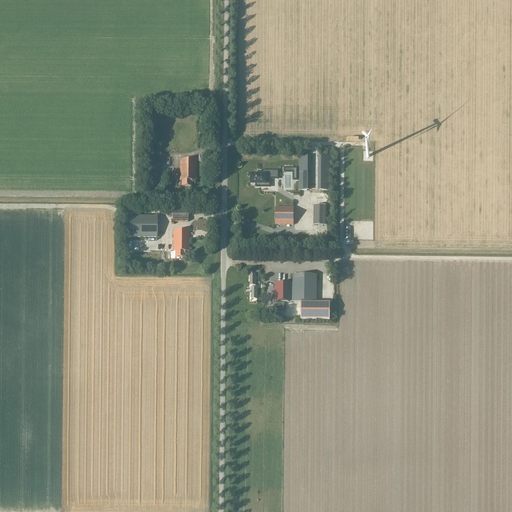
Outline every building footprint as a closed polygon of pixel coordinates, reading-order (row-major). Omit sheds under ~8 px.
[(331,155),(318,155),(319,189),(331,189),(331,155)] [(310,156),(299,156),(299,190),(311,190),(310,156)] [(195,181),(195,160),(180,160),(180,180),(182,181),(181,187),(191,187),(191,181),(195,181)] [(170,179),(171,170),(161,170),(160,178),(170,179)] [(262,175),(251,175),(251,184),(256,184),(256,187),(264,187),(264,181),(267,181),(267,178),(278,179),(278,171),(262,171),(262,175)] [(250,198),(250,211),(256,210),(256,207),(260,207),(260,203),(257,203),(256,198),(250,198)] [(327,226),(327,223),(326,223),(326,205),(313,205),(313,225),(327,226)] [(172,218),(188,218),(188,206),(172,206),(172,218)] [(293,225),(293,207),(275,207),(275,225),(293,225)] [(126,217),(126,238),(156,238),(156,217),(126,217)] [(173,231),(174,231),(173,252),(175,252),(175,258),(185,258),(185,252),(188,252),(189,231),(173,231)] [(259,271),(250,271),(250,286),(252,286),(252,299),(257,299),(257,286),(256,286),(256,285),(260,285),(260,281),(256,281),(256,278),(259,278),(259,271)] [(291,284),(275,284),(275,301),(290,302),(301,302),(301,320),(330,321),(330,304),(311,303),(311,302),(317,302),(317,275),(293,275),(293,284),(291,284)]
